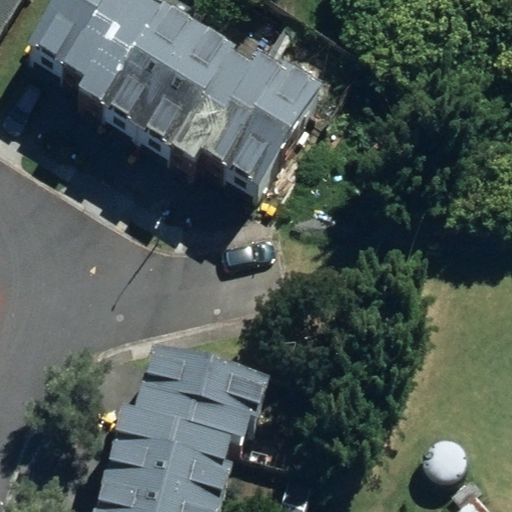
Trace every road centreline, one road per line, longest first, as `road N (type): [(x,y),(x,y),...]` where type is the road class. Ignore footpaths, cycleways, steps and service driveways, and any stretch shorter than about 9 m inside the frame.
road 1 (residential): [(268,274),(142,291),(119,286),(49,240)]
road 2 (residential): [(0,410),(49,240)]
